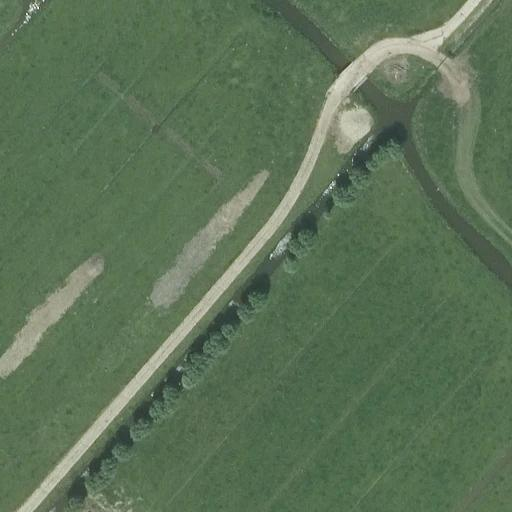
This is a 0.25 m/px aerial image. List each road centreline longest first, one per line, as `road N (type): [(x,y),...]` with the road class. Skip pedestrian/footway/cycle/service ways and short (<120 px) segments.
road 1 (track): [(20,511),(315,172),(346,71),(375,42),(411,35),(437,42),(474,0)]
road 2 (track): [(437,42),(461,66),(458,151),(481,203),(511,229)]
